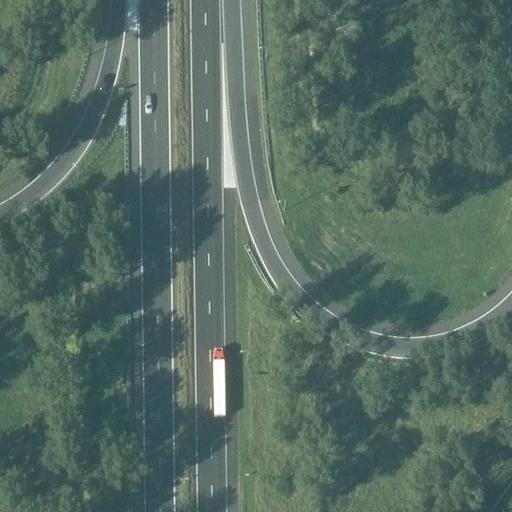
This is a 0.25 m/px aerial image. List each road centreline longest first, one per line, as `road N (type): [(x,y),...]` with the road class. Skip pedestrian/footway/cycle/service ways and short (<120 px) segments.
road 1 (motorway): [(511,304),(470,334),(399,347),(351,337),(290,291),(263,243),(245,180),(233,0)]
road 2 (motorway): [(212,511),(204,0)]
road 3 (motorway): [(153,0),(159,511)]
road 4 (motorway): [(120,0),(102,95),(78,145),(35,193),(0,213)]
